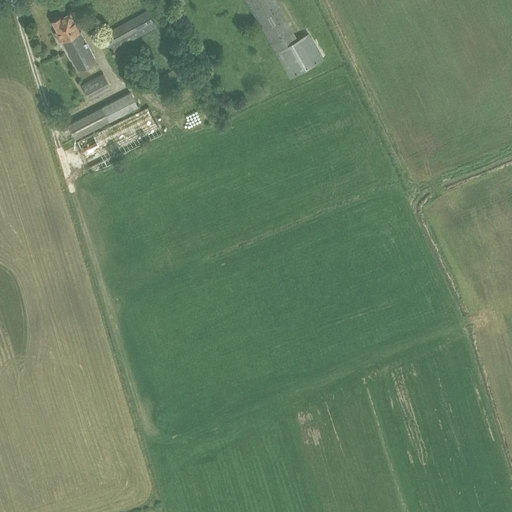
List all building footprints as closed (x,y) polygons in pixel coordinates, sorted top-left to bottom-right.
[(206,0),(204,1),(211,15),(230,4),(229,2),(231,0),(206,0)] [(147,9),(102,35),(111,51),(157,26),(147,9)] [(63,42),(78,69),(96,60),(80,32),(69,13),(61,18),(60,17),(53,21),(64,41),(63,42)] [(323,58),(309,33),(275,53),(290,78),(323,58)] [(156,93),(188,77),(182,65),(150,81),(156,93)] [(111,87),(103,73),(82,85),(89,98),(111,87)] [(102,107),(68,124),(76,139),(109,121),(109,122),(139,106),(131,91),(102,107)] [(138,126),(141,133),(158,126),(155,119),(138,126)]
